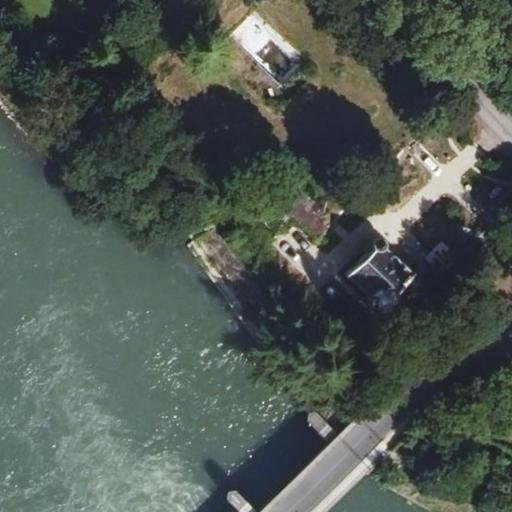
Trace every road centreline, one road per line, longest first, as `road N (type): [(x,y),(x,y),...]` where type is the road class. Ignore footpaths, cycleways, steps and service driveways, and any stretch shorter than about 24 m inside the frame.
road 1 (residential): [(296,511),(436,379),(511,335)]
road 2 (residential): [(385,0),(511,135)]
